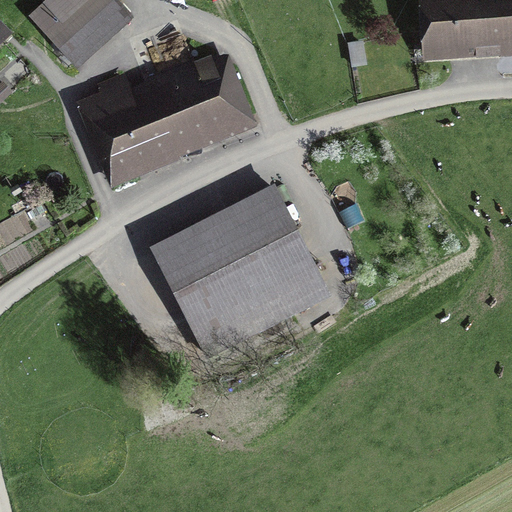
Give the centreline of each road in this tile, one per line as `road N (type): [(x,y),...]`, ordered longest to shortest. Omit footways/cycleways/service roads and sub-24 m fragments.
road 1 (residential): [(511,88),(423,98),(277,141),(173,189),(0,302)]
road 2 (track): [(116,224),(67,96),(26,52)]
road 3 (track): [(277,141),(230,42),(164,12)]
road 4 (track): [(67,96),(164,12)]
